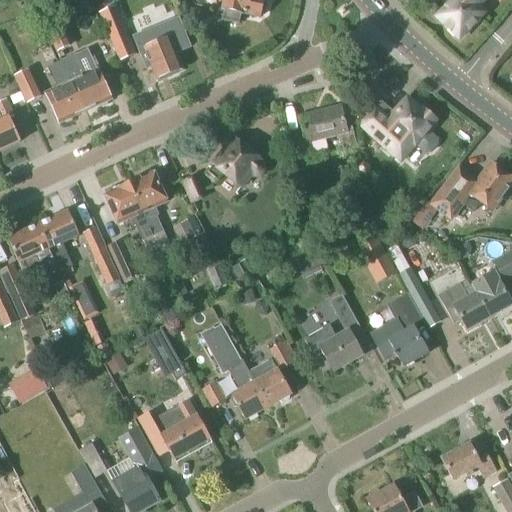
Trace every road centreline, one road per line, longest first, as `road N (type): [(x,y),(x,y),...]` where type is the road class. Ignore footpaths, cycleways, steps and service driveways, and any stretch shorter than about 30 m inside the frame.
road 1 (residential): [(0,203),(392,27)]
road 2 (residential): [(309,481),(511,365)]
